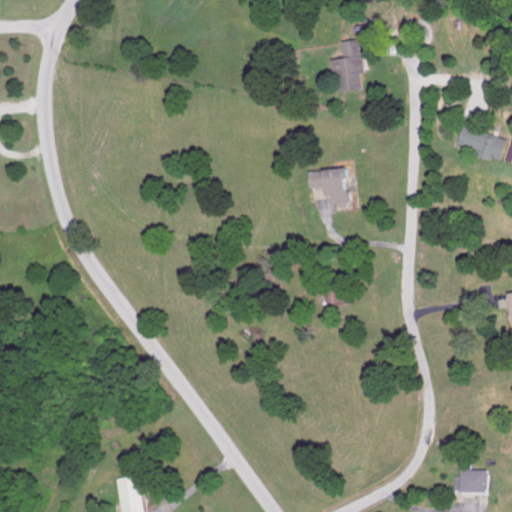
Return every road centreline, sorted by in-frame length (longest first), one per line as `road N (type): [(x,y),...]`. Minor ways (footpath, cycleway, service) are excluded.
road 1 (residential): [(274,511),(94,271),(58,198),(44,94),(57,27),(74,0)]
road 2 (residential): [(346,511),(408,477),(430,436),(432,387),(407,315),(414,69)]
